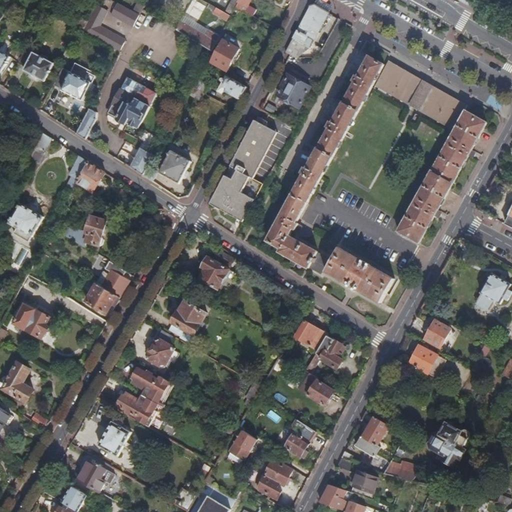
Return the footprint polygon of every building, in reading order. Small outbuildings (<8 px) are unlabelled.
[(236,0),(231,0),(224,12),(231,16),(236,7),(239,2),(236,0)] [(239,0),(239,2),(236,7),(246,12),(251,0),(239,0)] [(331,8),(330,5),(320,0),(318,0),(317,1),(314,5),(328,12),(331,8)] [(511,22),(472,0),(458,0),(486,16),(511,30),(511,22)] [(144,6),(137,3),(134,10),(117,3),(111,17),(135,27),(144,6)] [(101,26),(109,11),(98,5),(83,33),(120,53),(127,39),(101,26)] [(309,6),(284,53),(289,56),(296,59),(309,48),(328,12),(314,5),(309,6)] [(224,12),(216,8),(214,12),(213,14),(228,22),(231,16),(224,12)] [(83,29),(88,20),(80,16),(75,25),(83,29)] [(208,38),(211,31),(183,16),(180,22),(208,38)] [(212,51),(220,36),(211,31),(208,38),(180,22),(175,30),(212,51)] [(232,62),(240,49),(224,41),(212,63),(228,71),(228,70),(238,75),(242,67),(232,62)] [(55,64),(27,48),(17,64),(25,68),(23,70),(45,82),(55,64)] [(13,59),(0,50),(0,72),(3,74),(13,59)] [(65,61),(70,53),(64,50),(60,59),(65,61)] [(374,85),(385,64),(371,56),(359,76),(357,75),(354,81),(355,82),(333,123),(331,121),(327,128),(329,129),(308,168),(305,167),(302,174),(304,175),(267,241),(281,249),(279,252),(321,275),(331,258),(289,236),(293,229),(296,230),(299,224),(297,222),(316,188),(374,85)] [(410,105),(425,81),(389,61),(376,85),(410,105)] [(73,75),(61,68),(53,85),(62,89),(61,91),(82,102),(92,84),(90,83),(73,75)] [(92,78),(76,70),(73,75),(90,83),(91,81),(92,78)] [(240,100),(247,87),(226,75),(223,81),(221,81),(220,81),(219,82),(219,83),(219,84),(220,85),(218,90),(224,94),(225,92),(240,100)] [(300,107),(311,87),(289,75),(278,95),(300,107)] [(137,131),(157,95),(129,79),(123,90),(109,114),(117,119),(116,121),(126,126),(127,125),(137,131)] [(205,94),(209,87),(196,80),(192,87),(205,94)] [(420,111),(434,86),(425,81),(410,105),(420,111)] [(454,130),(468,106),(434,86),(420,111),(454,130)] [(201,101),(205,94),(192,87),(188,95),(201,101)] [(268,103),(265,109),(275,115),(278,109),(268,103)] [(90,109),(77,134),(86,140),(97,118),(97,113),(90,109)] [(419,244),(487,123),(467,111),(455,131),(404,223),(398,232),(419,244)] [(255,178),(277,132),(254,121),(233,159),(245,165),(242,172),(251,177),(255,178)] [(38,164),(52,139),(43,133),(29,159),(38,164)] [(147,169),(154,156),(142,150),(131,169),(143,177),(147,169)] [(177,189),(191,163),(171,151),(157,178),(177,189)] [(77,183),(88,162),(79,156),(69,175),(71,176),(65,187),(73,190),(77,183)] [(242,172),(245,165),(233,159),(230,166),(234,168),(238,170),(242,172)] [(93,193),(105,173),(88,162),(77,183),(93,193)] [(234,179),(238,170),(234,168),(230,177),(234,179)] [(152,182),(156,173),(147,169),(143,177),(152,182)] [(256,200),(242,193),(251,177),(242,172),(238,170),(234,179),(230,177),(226,175),(211,204),(244,222),(256,200)] [(21,204),(10,224),(17,228),(14,234),(30,243),(44,216),(37,213),(28,208),(21,204)] [(39,209),(38,206),(34,204),(30,204),(28,208),(37,213),(39,209)] [(102,238),(106,222),(90,217),(85,233),(73,229),(73,230),(66,228),(64,236),(85,248),(86,243),(101,247),(104,239),(102,238)] [(54,228),(60,231),(63,226),(58,222),(54,228)] [(52,245),(57,237),(53,234),(48,243),(52,245)] [(16,244),(12,254),(16,256),(12,263),(21,267),(29,250),(16,244)] [(396,279),(340,247),(326,272),(381,304),(396,279)] [(231,269),(235,260),(218,250),(213,258),(231,269)] [(225,293),(237,273),(209,258),(208,260),(204,258),(197,271),(203,274),(200,279),(223,292),(225,293)] [(102,285),(101,287),(120,298),(130,281),(124,278),(122,277),(125,271),(109,262),(104,269),(109,272),(108,274),(102,285)] [(102,285),(108,274),(105,272),(98,283),(102,285)] [(508,301),(511,294),(511,291),(509,290),(511,285),(511,284),(492,273),(481,293),(482,294),(476,303),(490,311),(496,301),(501,304),(504,299),(508,301)] [(109,318),(120,298),(101,287),(96,284),(85,302),(106,314),(105,316),(109,318)] [(288,290),(278,284),(274,291),(284,297),(288,290)] [(189,345),(207,315),(185,302),(179,313),(177,313),(171,323),(172,324),(168,330),(180,337),(179,339),(189,345)] [(40,340),(51,320),(24,305),(20,312),(17,311),(10,323),(40,340)] [(318,351),(328,335),(306,321),(296,337),(318,351)] [(441,350),(453,330),(437,321),(425,340),(441,350)] [(164,369),(175,349),(169,346),(174,338),(162,331),(146,359),(164,369)] [(318,351),(306,370),(312,374),(322,359),(338,369),(343,360),(339,358),(341,354),(338,352),(343,344),(328,335),(318,351)] [(341,354),(346,346),(343,344),(338,352),(341,354)] [(428,375),(438,356),(420,346),(409,364),(428,375)] [(485,358),(491,348),(486,346),(481,355),(485,358)] [(281,372),(287,363),(279,358),(274,367),(281,372)] [(511,380),(511,360),(511,361),(503,375),(511,380)] [(33,392),(20,385),(28,371),(17,364),(2,390),(26,403),(33,392)] [(158,405),(170,383),(163,379),(160,377),(158,381),(140,371),(139,371),(136,372),(134,376),(135,379),(133,383),(145,391),(143,396),(158,405)] [(334,392),(309,375),(299,390),(324,407),(334,392)] [(257,395),(261,388),(253,384),(245,398),(253,403),(257,395)] [(158,413),(154,411),(139,402),(126,395),(124,399),(121,399),(119,403),(120,405),(119,407),(138,418),(136,421),(149,429),(158,413)] [(158,405),(143,396),(139,402),(154,411),(158,405)] [(6,426),(12,417),(0,408),(0,429),(3,425),(6,426)] [(270,410),(266,416),(278,424),(282,418),(270,410)] [(43,431),(49,422),(34,413),(29,421),(43,431)] [(377,446),(389,426),(375,418),(363,438),(377,446)] [(300,458),(316,433),(297,421),(290,431),(294,434),(285,449),(300,458)] [(234,434),(238,427),(240,424),(235,422),(228,434),(233,437),(234,434)] [(118,458),(131,433),(112,423),(99,447),(118,458)] [(463,450),(471,437),(470,434),(465,431),(462,431),(461,433),(448,424),(441,435),(439,434),(435,435),(429,445),(431,449),(447,458),(444,464),(451,468),(456,458),(461,461),(466,452),(463,450)] [(256,445),(258,442),(243,434),(244,431),(238,427),(234,434),(240,438),(230,454),(245,463),(250,454),(256,445)] [(377,455),(381,448),(377,446),(363,438),(362,437),(356,447),(374,457),(369,469),(384,475),(391,464),(391,463),(377,455)] [(402,455),(405,450),(404,449),(406,446),(403,444),(395,456),(398,458),(401,454),(402,455)] [(215,467),(222,454),(217,452),(210,464),(215,467)] [(351,462),(353,457),(345,453),(342,458),(351,462)] [(352,473),(356,464),(351,462),(342,458),(337,467),(352,473)] [(103,482),(108,472),(87,460),(76,480),(93,490),(99,480),(103,482)] [(285,486),(293,470),(273,461),(257,490),(277,501),(282,491),(277,489),(280,484),(285,486)] [(416,479),(418,474),(398,469),(391,464),(384,475),(403,480),(418,484),(419,480),(416,479)] [(371,501),(379,479),(359,472),(351,494),(371,501)] [(230,509),(235,502),(233,500),(205,484),(201,490),(211,496),(209,500),(201,495),(191,511),(230,511),(232,511),(230,509)] [(343,502),(346,492),(330,486),(321,503),(344,511),(346,511),(349,504),(343,502)] [(83,510),(90,499),(72,488),(65,499),(83,510)] [(185,511),(187,511),(196,498),(183,489),(177,499),(182,501),(180,504),(169,498),(167,501),(185,511)] [(211,496),(201,490),(199,494),(201,495),(209,500),(211,496)] [(453,499),(455,493),(445,491),(444,495),(453,499)] [(509,509),(511,501),(499,496),(497,504),(509,509)] [(82,511),(83,510),(65,499),(62,504),(63,505),(75,511),(82,511)] [(364,511),(366,508),(351,503),(348,511),(364,511)]
